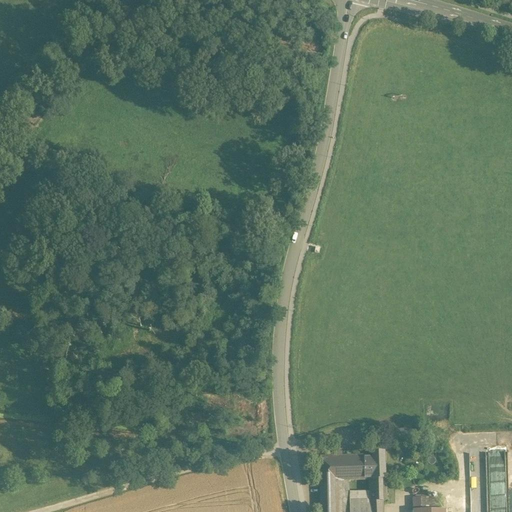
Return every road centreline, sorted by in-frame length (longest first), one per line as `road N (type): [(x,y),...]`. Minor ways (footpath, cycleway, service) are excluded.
road 1 (unclassified): [(295,511),(279,362),(284,301),(352,0)]
road 2 (track): [(34,511),(217,458),(284,448)]
